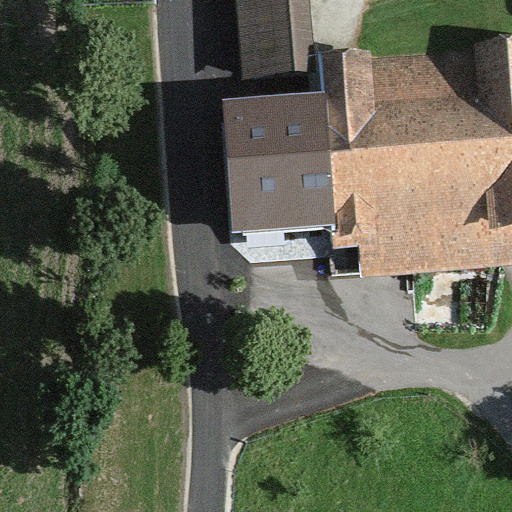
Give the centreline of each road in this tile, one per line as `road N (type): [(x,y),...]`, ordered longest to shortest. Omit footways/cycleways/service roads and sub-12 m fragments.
road 1 (unclassified): [(208,511),(206,317),(178,0)]
road 2 (track): [(511,422),(470,385),(410,373),(341,383),(212,430)]
